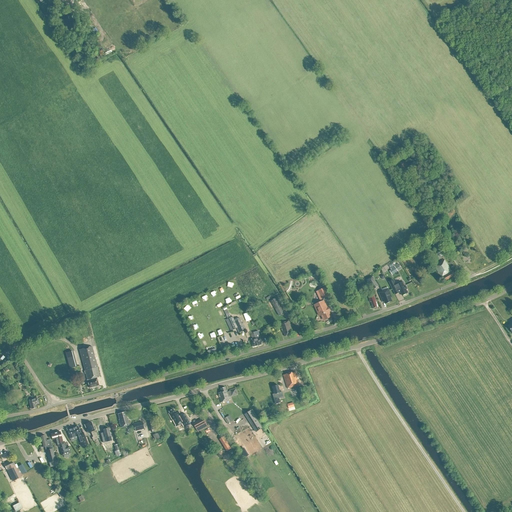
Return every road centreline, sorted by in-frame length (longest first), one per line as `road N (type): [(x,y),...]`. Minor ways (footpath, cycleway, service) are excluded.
road 1 (unclassified): [(0,443),(356,347),(511,286)]
road 2 (unclassified): [(53,405),(355,320),(474,275)]
